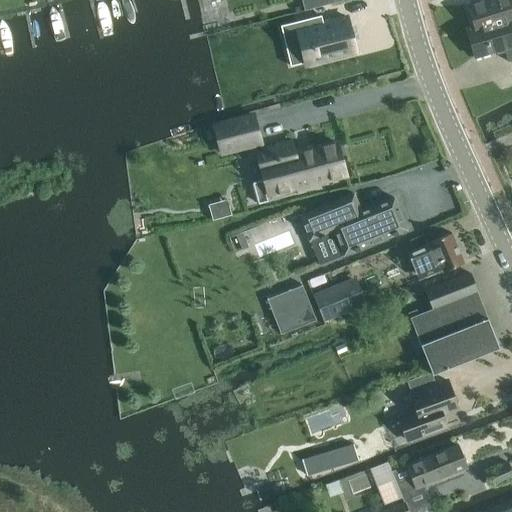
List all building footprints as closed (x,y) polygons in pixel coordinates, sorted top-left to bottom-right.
[(331,0),(302,0),(305,10),(332,3),(331,0)] [(511,0),(483,0),(468,5),(474,26),(475,27),(493,21),(495,26),(511,21),(511,0)] [(320,14),(294,20),(304,63),(355,51),(347,16),(322,22),(320,14)] [(511,21),(495,26),(493,21),(475,27),(474,26),(466,29),(475,57),(504,48),(508,61),(511,60),(511,21)] [(214,125),(221,152),(261,141),(254,114),(214,125)] [(326,179),(345,173),(337,142),(294,154),(291,142),(256,151),(264,179),(252,182),(258,203),(296,193),(294,183),(305,180),(303,172),(323,167),(326,179)] [(343,255),(406,229),(393,198),(360,211),(353,194),(299,216),(309,241),(333,231),(343,255)] [(214,217),(233,213),(229,197),(210,201),(214,217)] [(431,241),(431,242),(405,252),(417,280),(443,270),(443,271),(464,262),(451,233),(431,241)] [(500,347),(488,318),(470,273),(425,290),(432,309),(418,314),(417,310),(408,313),(433,374),(500,347)] [(366,303),(357,281),(316,297),(325,319),(366,303)] [(301,289),(266,303),(280,337),(315,323),(301,289)] [(407,439),(447,425),(443,413),(458,407),(448,381),(411,394),(417,412),(399,418),(407,439)] [(307,474),(359,459),(354,444),(302,459),(307,474)] [(457,445),(444,450),(407,465),(412,476),(397,482),(403,497),(408,495),(409,499),(423,493),(420,486),(453,472),(466,467),(457,445)] [(492,486),(511,477),(511,471),(508,462),(486,472),(492,486)] [(378,511),(409,511),(405,501),(378,511)]
